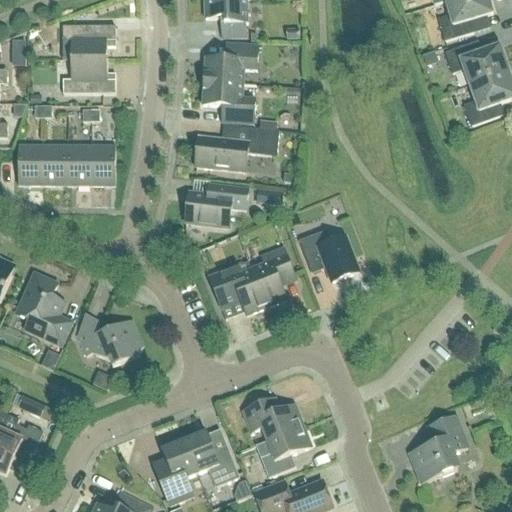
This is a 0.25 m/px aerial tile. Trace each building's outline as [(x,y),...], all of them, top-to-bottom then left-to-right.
[(487,0),(466,0),(446,6),(450,20),(439,23),(445,46),(474,37),(470,25),(493,18),(487,0)] [(247,3),(205,5),(205,24),(221,23),(221,43),(247,42),(246,28),(248,28),(247,3)] [(71,45),(71,65),(107,65),(107,51),(116,51),(116,30),(63,31),(63,45),(71,45)] [(464,74),(470,90),(509,76),(500,50),(478,58),(473,47),(445,57),(453,78),(464,74)] [(206,63),(204,86),(244,89),(245,75),(257,75),(259,50),(226,48),(225,64),(206,63)] [(107,65),(71,65),(72,84),(63,84),(63,99),(116,99),(116,78),(108,78),(107,65)] [(511,84),(509,76),(470,90),(475,106),(464,110),(472,131),(500,121),(496,110),(511,103),(511,84)] [(244,89),(204,86),(203,110),(223,111),(222,127),(254,129),(255,104),(243,103),(244,89)] [(35,111),(35,123),(44,123),(44,111),(35,111)] [(44,111),(44,123),(52,123),(52,111),(44,111)] [(84,113),(84,125),(93,125),(93,113),(84,113)] [(93,113),(93,125),(101,125),(101,113),(93,113)] [(196,172),(246,177),(248,158),(277,161),(280,135),(250,132),(248,147),(199,141),(196,172)] [(19,150),(19,190),(44,190),(44,150),(19,150)] [(44,150),(44,190),(67,191),(67,151),(44,150)] [(67,151),(67,191),(91,191),(91,151),(67,151)] [(91,151),(91,191),(116,191),(116,151),(91,151)] [(186,227),(229,232),(231,213),(246,215),(248,194),(216,190),(215,201),(189,198),(186,227)] [(327,272),(333,287),(359,277),(344,241),(332,246),(327,234),(299,246),(312,278),(327,272)] [(264,269),(251,274),(267,313),(287,305),(279,286),(295,280),(284,252),(261,261),(264,269)] [(0,303),(15,271),(0,264),(0,303)] [(267,313),(251,274),(240,278),(237,271),(210,282),(223,315),(242,309),(247,321),(267,313)] [(25,334),(61,350),(72,327),(59,321),(65,307),(53,302),(58,289),(35,279),(18,316),(31,322),(25,334)] [(110,365),(113,371),(140,360),(144,352),(133,324),(103,337),(98,325),(86,320),(78,339),(87,360),(92,358),(110,365)] [(511,338),(499,327),(491,336),(508,352),(511,348),(511,338)] [(262,433),(267,446),(304,432),(296,409),(276,417),(271,404),(242,416),(251,437),(262,433)] [(8,420),(0,436),(0,477),(6,481),(17,456),(32,463),(44,437),(29,430),(27,434),(17,429),(19,426),(8,420)] [(428,431),(435,447),(410,457),(422,488),(457,475),(451,460),(468,453),(455,420),(428,431)] [(267,446),(256,450),(269,483),(296,472),(292,460),(312,452),(304,432),(267,446)] [(205,433),(182,442),(197,479),(209,474),(216,492),(240,482),(230,457),(217,462),(205,433)] [(197,479),(182,442),(161,450),(175,486),(162,492),(170,511),(194,501),(187,483),(197,479)] [(333,511),(323,486),(290,499),(285,486),(254,498),(259,511),(333,511)] [(106,511),(98,507),(95,511),(152,511),(120,496),(112,511),(106,511)]
